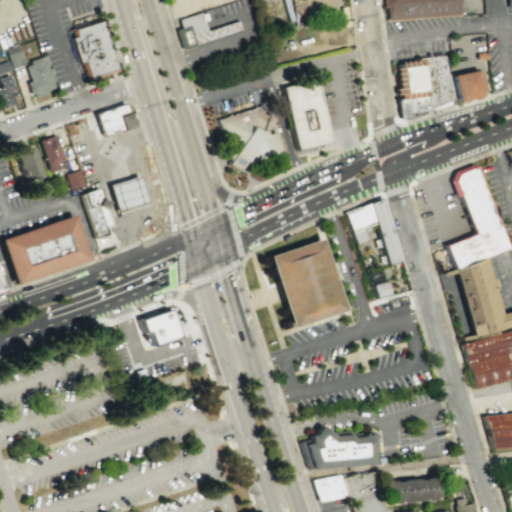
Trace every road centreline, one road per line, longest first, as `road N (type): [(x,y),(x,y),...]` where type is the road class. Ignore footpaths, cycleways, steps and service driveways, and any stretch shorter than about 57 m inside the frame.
road 1 (residential): [(491,511),(396,170)]
road 2 (secondary): [(225,252),(377,176),(511,127)]
road 3 (primary): [(225,252),(149,0)]
road 4 (primary): [(199,264),(279,511)]
road 5 (primary): [(117,0),(179,196)]
road 6 (primary): [(27,326),(199,264)]
road 7 (secondary): [(511,100),(355,160)]
road 8 (primary): [(305,511),(258,364)]
road 9 (primary): [(143,256),(0,310)]
road 10 (residential): [(143,82),(0,130)]
road 11 (residential): [(388,144),(365,0)]
road 12 (primary): [(113,296),(137,304),(179,294),(218,327)]
